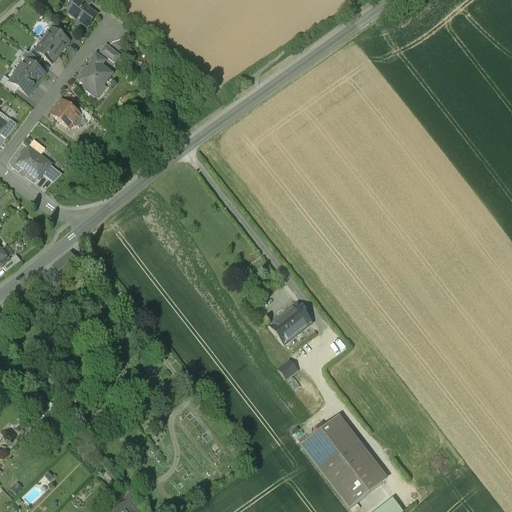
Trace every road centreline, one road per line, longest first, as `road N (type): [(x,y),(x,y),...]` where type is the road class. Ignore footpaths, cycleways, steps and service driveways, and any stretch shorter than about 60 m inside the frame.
road 1 (residential): [(388,0),(83,225)]
road 2 (residential): [(0,163),(94,40),(113,30)]
